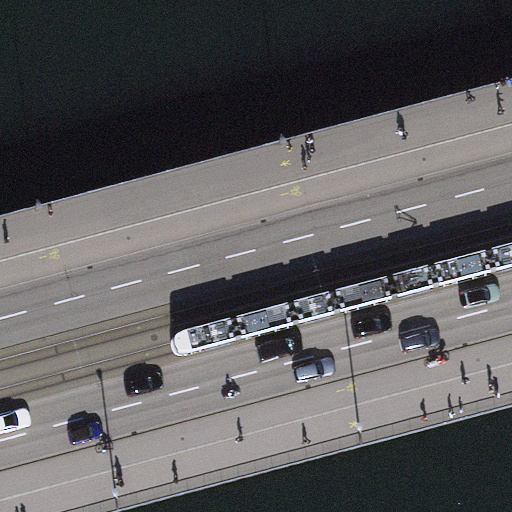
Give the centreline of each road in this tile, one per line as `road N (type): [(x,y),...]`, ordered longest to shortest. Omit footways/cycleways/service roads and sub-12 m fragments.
road 1 (secondary): [(511,179),(0,319)]
road 2 (secondary): [(0,444),(511,307)]
